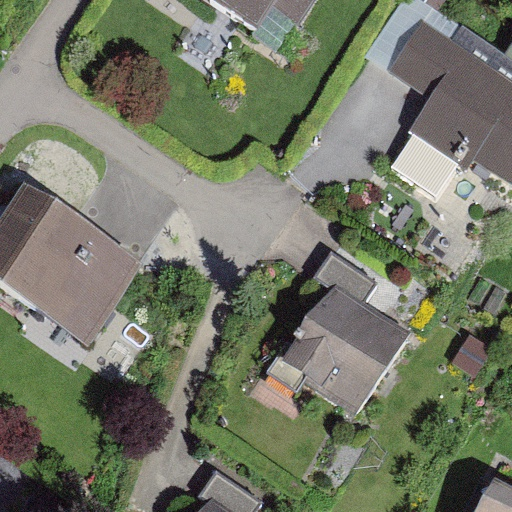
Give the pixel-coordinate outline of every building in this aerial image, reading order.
[(173,0),(165,12),(248,71),(298,0),(173,0)] [(511,191),(511,90),(426,34),(388,91),(433,121),(416,147),(478,188),(487,175),(511,191)] [(0,239),(0,325),(79,380),(136,298),(16,216),(0,239)] [(346,448),(402,368),(329,317),(273,398),(346,448)] [(457,368),(441,395),(472,414),(488,387),(457,368)] [(511,511),(511,492),(492,483),(478,511),(511,511)]
